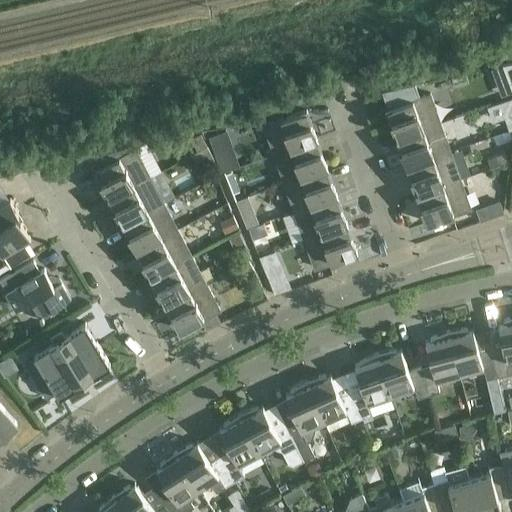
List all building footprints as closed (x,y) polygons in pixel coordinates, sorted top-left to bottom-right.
[(511,63),(503,65),(511,89),(511,63)] [(417,86),(385,92),(389,109),(421,98),(417,86)] [(431,94),(421,98),(389,109),(388,109),(398,138),(441,123),(431,94)] [(317,139),(307,111),(264,126),(274,154),(317,139)] [(451,151),(441,124),(441,123),(398,138),(408,167),(451,151)] [(327,168),(317,139),(274,154),(284,183),(327,168)] [(208,146),(194,152),(199,162),(204,160),(205,164),(214,160),(208,146)] [(110,197),(150,176),(136,149),(129,153),(127,147),(90,159),(96,170),(110,197)] [(461,180),(451,151),(408,167),(418,195),(461,180)] [(337,196),(327,168),(284,183),(294,211),(337,196)] [(233,174),(227,176),(234,195),(241,192),(233,174)] [(124,224),(164,203),(150,176),(110,197),(124,224)] [(471,209),(461,180),(418,195),(428,224),(471,209)] [(177,209),(187,223),(206,210),(196,196),(177,209)] [(348,225),(337,196),(294,211),(305,240),(348,225)] [(253,208),(249,197),(238,201),(242,212),(253,208)] [(0,205),(0,256),(31,238),(17,214),(19,213),(11,199),(0,205)] [(138,251),(178,229),(164,203),(124,224),(138,251)] [(477,230),(500,226),(498,215),(475,220),(477,230)] [(300,287),(312,283),(291,224),(271,231),(277,249),(286,246),(300,287)] [(358,253),(348,225),(305,240),(315,268),(358,253)] [(152,277),(192,256),(178,229),(138,251),(152,277)] [(166,304),(206,283),(192,256),(152,277),(166,304)] [(255,268),(250,259),(236,267),(240,276),(255,268)] [(59,279),(54,278),(51,280),(45,269),(41,272),(34,260),(0,280),(17,309),(22,306),(27,313),(37,316),(40,314),(42,317),(45,315),(45,314),(71,298),(59,279)] [(220,310),(206,283),(166,304),(180,331),(220,310)] [(511,317),(510,318),(504,321),(504,323),(499,324),(503,347),(491,349),(497,377),(509,375),(511,373),(511,317)] [(111,364),(99,346),(86,323),(66,336),(62,329),(51,336),(55,342),(35,355),(36,358),(26,364),(47,398),(57,392),(59,395),(78,384),(79,385),(93,377),(92,375),(111,364)] [(480,351),(474,332),(473,329),(468,330),(468,329),(461,330),(448,332),(460,373),(483,366),(486,379),(497,377),(491,349),(480,351)] [(460,373),(448,332),(437,336),(431,339),(431,341),(426,342),(432,364),(420,368),(429,395),(440,392),(436,379),(460,373)] [(389,351),(377,354),(391,394),(414,386),(418,399),(429,395),(420,368),(409,371),(402,350),(396,351),(396,350),(389,351)] [(391,394),(377,354),(366,359),(360,362),(360,364),(355,366),(363,388),(352,392),(362,419),(372,415),(368,402),(391,394)] [(341,396),(333,378),(331,375),(326,377),(326,375),(319,377),(307,381),(324,420),(347,410),(352,423),(362,419),(352,392),(341,396)] [(324,420),(307,381),(296,387),(290,391),(291,393),(286,395),(296,417),(285,422),(304,462),(315,457),(308,442),(311,440),(315,429),(313,425),(324,420)] [(0,441),(18,425),(5,411),(5,410),(0,404),(0,441)] [(274,427),(265,410),(263,406),(259,409),(258,407),(251,409),(239,415),(259,452),(273,445),(275,449),(282,451),(284,454),(289,465),(295,466),(304,462),(285,422),(274,427)] [(259,452),(239,415),(229,421),(224,425),(225,427),(220,429),(231,450),(221,456),(235,481),(245,475),(238,463),(259,452)] [(211,462),(198,443),(194,446),(192,444),(186,447),(177,452),(175,453),(198,489),(210,481),(216,492),(235,481),(221,456),(211,462)] [(511,449),(499,452),(502,464),(509,491),(511,490),(511,449)] [(198,489),(175,453),(165,460),(160,465),(161,466),(157,469),(169,489),(159,496),(169,511),(186,511),(194,507),(187,496),(198,489)] [(497,494),(509,491),(502,464),(489,468),(490,472),(469,478),(479,511),(482,511),(501,507),(497,494)] [(479,511),(469,478),(466,466),(446,472),(445,467),(430,472),(434,484),(444,510),(455,506),(456,511),(479,511)] [(436,511),(444,510),(434,484),(422,488),(419,482),(399,489),(404,500),(408,511),(436,511)] [(124,489),(113,496),(125,511),(169,511),(159,496),(150,502),(143,493),(136,484),(131,487),(130,486),(124,489)] [(408,511),(404,500),(392,505),(387,493),(374,498),(377,505),(369,509),(370,511),(408,511)] [(370,511),(369,509),(363,494),(351,499),(345,511),(370,511)] [(125,511),(113,496),(104,504),(99,509),(100,510),(98,511),(125,511)]
